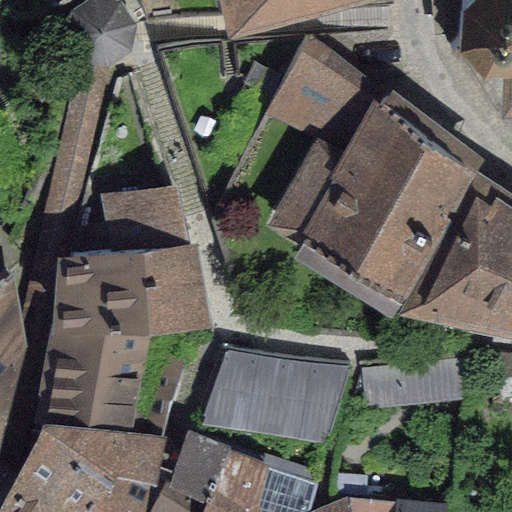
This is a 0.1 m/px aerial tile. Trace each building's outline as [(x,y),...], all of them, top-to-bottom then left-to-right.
[(111,67),(135,52),(142,25),(127,1),(122,0),(90,0),(76,9),(69,36),(84,60),(111,67)] [(233,0),(236,13),(295,0),(233,0)] [(511,0),(458,0),(455,34),(448,41),(455,49),(463,41),(493,42),(511,41),(511,0)] [(400,291),(470,171),(478,162),(389,96),(313,35),(305,35),(270,100),(332,128),(323,142),(326,144),(328,140),(349,152),(301,233),(400,291)] [(111,67),(84,60),(22,332),(0,429),(0,495),(5,499),(111,67)] [(269,92),(279,74),(257,62),(247,80),(269,92)] [(511,199),(476,175),(416,294),(511,312),(511,199)] [(71,247),(70,250),(186,241),(178,197),(162,199),(160,188),(157,179),(149,181),(152,189),(120,193),(123,218),(80,224),(82,247),(71,247)] [(70,250),(65,317),(145,319),(201,321),(186,241),(70,250)] [(0,280),(10,272),(5,268),(0,271),(0,280)] [(10,272),(0,280),(0,429),(22,332),(10,272)] [(137,404),(145,319),(65,317),(47,412),(161,438),(163,438),(164,435),(160,435),(168,407),(137,404)] [(352,361),(227,345),(205,409),(330,431),(352,361)] [(474,356),(365,366),(368,397),(469,388),(474,356)] [(0,507),(0,508),(4,511),(78,511),(119,458),(153,471),(161,438),(47,412),(42,432),(18,471),(5,499),(0,507)] [(194,433),(181,471),(186,473),(212,484),(205,498),(197,511),(252,511),(258,496),(265,463),(194,433)] [(119,458),(78,511),(145,511),(168,478),(169,475),(153,471),(119,458)] [(306,511),(316,480),(265,463),(258,496),(252,511),(306,511)] [(205,498),(212,484),(186,473),(180,485),(205,498)] [(168,478),(145,511),(197,511),(205,498),(180,485),(168,478)] [(395,511),(399,496),(350,492),(349,511),(395,511)] [(442,511),(445,500),(399,496),(395,511),(442,511)]
